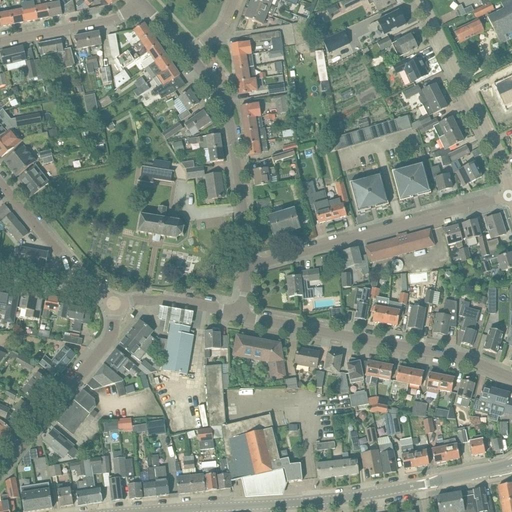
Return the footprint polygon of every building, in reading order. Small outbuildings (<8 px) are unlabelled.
[(27,3),(21,5),(22,10),(25,22),(37,20),(33,0),(30,0),(27,1),(27,3)] [(33,0),(37,20),(50,18),(47,5),(41,6),(40,0),(33,0)] [(72,0),(66,4),(68,14),(75,12),(72,0)] [(76,8),(77,11),(81,7),(85,3),(85,2),(82,0),(80,0),(76,4),(78,7),(76,8)] [(81,7),(77,11),(90,8),(88,6),(92,3),(89,0),(86,0),(85,2),(85,3),(81,7)] [(256,0),(251,0),(249,8),(267,15),(272,17),(276,7),(256,0)] [(347,0),(342,3),(345,9),(361,2),(359,0),(347,0)] [(393,0),(366,0),(367,0),(369,5),(374,3),(378,11),(395,3),(393,0)] [(511,0),(506,0),(501,3),(504,9),(487,17),(500,44),(511,38),(511,0)] [(47,5),(50,18),(62,15),(60,2),(47,5)] [(483,6),(472,11),(476,18),(494,9),(491,2),(483,6)] [(303,10),(310,12),(313,6),(306,3),(303,10)] [(461,6),(458,7),(462,17),(466,15),(461,6)] [(245,18),(254,22),(263,25),(267,15),(249,8),(245,18)] [(11,12),(13,25),(25,22),(22,10),(11,12)] [(382,32),(384,36),(406,25),(399,11),(377,21),(379,25),(378,25),(378,26),(377,26),(377,27),(377,28),(376,28),(377,29),(377,30),(377,31),(378,32),(379,32),(380,33),(381,33),(382,32)] [(0,14),(0,23),(1,27),(13,25),(11,12),(0,14)] [(292,24),(293,30),(307,28),(306,22),(307,20),(300,17),(297,24),(292,24)] [(311,22),(318,36),(326,32),(319,18),(311,22)] [(477,20),(454,31),(460,43),(483,32),(477,20)] [(134,31),(128,35),(135,46),(141,42),(152,35),(144,24),(134,31)] [(293,30),(294,37),(308,35),(307,28),(293,30)] [(350,44),(344,31),(323,41),(329,54),(350,44)] [(99,32),(87,35),(89,47),(96,46),(96,48),(102,47),(99,32)] [(260,34),(261,41),(279,38),(278,32),(260,34)] [(116,34),(108,36),(111,57),(114,60),(120,56),(116,34)] [(74,37),(76,47),(77,50),(89,47),(87,35),(74,37)] [(144,47),(148,52),(158,44),(152,35),(141,42),(135,46),(134,46),(138,51),(144,47)] [(294,37),(295,46),(309,44),(308,35),(294,37)] [(374,54),(381,50),(392,45),(399,58),(411,52),(413,51),(417,49),(410,35),(392,44),(389,38),(377,44),(370,47),(374,54)] [(63,50),(61,40),(39,44),(41,54),(42,53),(43,60),(53,58),(55,67),(62,65),(63,69),(75,66),(70,49),(63,50)] [(244,43),(231,45),(233,58),(246,55),(252,54),(250,42),(244,43)] [(145,69),(149,67),(155,62),(166,55),(158,44),(148,52),(151,57),(141,63),(145,69)] [(1,52),(3,62),(3,63),(16,60),(17,62),(25,60),(22,47),(1,52)] [(273,51),(275,61),(284,59),(282,50),(273,51)] [(118,61),(123,69),(139,58),(137,54),(132,57),(129,53),(118,61)] [(246,55),(233,58),(235,69),(253,67),(254,66),(252,54),(246,55)] [(149,67),(155,76),(172,65),(166,55),(155,62),(149,67)] [(91,57),(86,58),(87,64),(86,65),(88,73),(95,72),(94,69),(91,57)] [(428,75),(423,64),(425,63),(422,58),(407,65),(404,60),(392,66),(396,74),(404,70),(410,84),(428,75)] [(39,59),(25,63),(29,79),(38,77),(43,75),(39,59)] [(274,63),(275,72),(282,71),(281,62),(274,63)] [(180,76),(172,65),(155,76),(156,77),(157,76),(163,84),(151,91),(155,96),(158,94),(161,99),(167,96),(176,92),(171,82),(180,76)] [(253,67),(235,69),(237,82),(255,79),(253,67)] [(109,68),(101,69),(103,83),(112,81),(109,68)] [(130,79),(124,71),(114,78),(116,88),(117,89),(130,79)] [(6,87),(10,86),(5,74),(0,75),(0,86),(0,87),(6,85),(6,87)] [(149,80),(145,74),(135,81),(139,87),(149,80)] [(255,79),(237,82),(239,95),(252,93),(252,92),(257,91),(255,79)] [(511,80),(497,88),(506,106),(511,103),(511,80)] [(284,84),(264,87),(265,95),(285,92),(284,84)] [(423,105),(441,96),(435,85),(421,92),(418,86),(403,93),(406,100),(419,94),(420,96),(418,97),(418,100),(420,103),(423,105)] [(11,89),(13,95),(19,93),(17,87),(11,89)] [(190,91),(182,96),(179,98),(187,110),(178,116),(182,121),(191,115),(188,111),(199,103),(190,91)] [(270,103),(281,101),(282,104),(287,103),(286,95),(269,98),(270,103)] [(108,96),(100,101),(103,107),(112,102),(108,96)] [(447,108),(441,96),(423,105),(429,116),(434,114),(447,108)] [(173,99),(161,105),(164,110),(175,105),(173,99)] [(89,105),(90,112),(98,111),(97,103),(89,105)] [(255,117),(261,117),(262,116),(260,104),(241,106),(242,119),(255,117)] [(101,113),(105,120),(111,117),(107,110),(101,113)] [(204,111),(196,117),(184,125),(187,130),(194,125),(198,131),(203,127),(211,122),(204,111)] [(40,114),(16,118),(17,127),(42,123),(40,114)] [(419,120),(411,125),(412,128),(412,130),(431,121),(427,115),(419,119),(419,120)] [(408,116),(401,118),(405,130),(412,128),(411,125),(410,125),(408,116)] [(242,119),(244,132),(264,129),(264,128),(263,129),(261,117),(255,117),(242,119)] [(401,118),(395,120),(399,132),(405,130),(401,118)] [(431,121),(412,130),(418,128),(421,134),(434,128),(439,138),(457,129),(452,118),(434,127),(431,121)] [(358,122),(360,129),(369,126),(367,119),(358,122)] [(0,136),(3,134),(6,132),(7,132),(8,131),(13,128),(6,120),(1,124),(0,122),(0,136)] [(395,120),(389,122),(393,134),(399,132),(395,120)] [(183,129),(179,122),(161,134),(166,140),(183,129)] [(389,122),(382,124),(386,136),(393,134),(389,122)] [(382,124),(376,126),(380,138),(386,136),(382,124)] [(376,126),(369,128),(373,140),(380,138),(376,126)] [(3,134),(0,136),(0,155),(2,158),(9,151),(23,141),(13,128),(8,131),(7,132),(4,134),(3,134)] [(369,128),(363,130),(367,142),(373,140),(369,128)] [(58,136),(57,131),(57,129),(48,131),(48,132),(43,134),(42,129),(38,130),(39,134),(27,137),(23,140),(26,145),(31,143),(49,139),(48,138),(58,136)] [(244,132),(246,144),(266,141),(264,129),(244,132)] [(432,154),(433,159),(440,157),(446,155),(447,154),(451,152),(449,148),(463,141),(457,129),(439,138),(444,148),(434,153),(432,154)] [(282,131),(283,138),(295,136),(294,130),(282,131)] [(363,130),(357,131),(361,144),(367,142),(363,130)] [(357,131),(350,133),(354,145),(361,144),(357,131)] [(350,133),(344,135),(348,147),(354,145),(350,133)] [(206,137),(208,150),(222,148),(220,135),(210,136),(206,137)] [(344,135),(338,137),(342,149),(348,147),(344,135)] [(338,137),(332,139),(335,151),(342,149),(338,137)] [(246,144),(248,157),(261,155),(261,153),(268,152),(266,141),(246,144)] [(284,154),(293,151),(293,150),(298,149),(296,143),(293,144),(282,147),(284,154)] [(466,146),(451,154),(448,155),(452,162),(469,154),(466,146)] [(23,147),(12,155),(5,162),(17,177),(35,162),(23,147)] [(324,147),(316,149),(318,157),(326,155),(324,147)] [(224,161),(222,148),(208,150),(206,150),(207,160),(210,160),(211,163),(214,162),(224,161)] [(40,159),(42,159),(52,156),(51,150),(39,153),(40,159)] [(293,151),(284,154),(272,157),(274,164),(295,157),(293,151)] [(443,167),(450,165),(447,154),(451,153),(451,152),(447,154),(446,155),(440,157),(443,167)] [(52,156),(42,159),(44,164),(54,162),(52,156)] [(194,168),(194,161),(180,163),(185,169),(194,168)] [(392,172),(399,200),(400,202),(402,202),(401,199),(406,198),(407,200),(411,199),(413,199),(412,197),(417,195),(418,198),(420,197),(424,196),(423,193),(428,192),(429,195),(431,194),(423,163),(392,172)] [(478,171),(479,171),(478,169),(477,169),(474,163),(456,172),(460,179),(464,177),(467,184),(481,177),(478,171)] [(19,179),(32,196),(49,183),(35,166),(19,179)] [(430,168),(431,169),(433,179),(436,179),(439,192),(452,188),(448,175),(441,177),(438,166),(430,168)] [(140,182),(143,182),(153,184),(153,180),(171,182),(172,171),(142,167),(140,182)] [(206,176),(205,167),(187,170),(188,178),(206,176)] [(255,185),(255,187),(262,186),(264,186),(270,185),(270,183),(278,182),(275,168),(263,170),(253,171),(254,180),(253,180),(254,185),(255,185)] [(206,176),(209,200),(224,197),(220,174),(206,176)] [(389,205),(388,203),(380,175),(349,183),(358,214),(360,213),(359,210),(364,209),(365,212),(369,210),(369,211),(371,210),(370,208),(375,207),(375,209),(377,208),(381,207),(381,205),(386,203),(386,206),(389,205)] [(343,181),(335,183),(339,197),(346,195),(343,181)] [(311,188),(304,190),(306,196),(308,206),(314,205),(319,224),(333,220),(327,200),(325,191),(318,193),(313,194),(311,188)] [(336,198),(327,200),(333,220),(346,216),(344,207),(343,204),(348,202),(346,195),(339,197),(336,198)] [(256,201),(258,211),(271,207),(269,199),(266,200),(256,201)] [(4,205),(0,208),(0,218),(2,221),(11,213),(4,205)] [(153,241),(159,242),(160,236),(175,239),(176,241),(177,241),(177,239),(182,235),(183,236),(184,235),(182,234),(183,228),(186,228),(185,226),(183,227),(180,222),(181,220),(180,219),(179,221),(165,219),(166,207),(159,206),(158,212),(157,217),(141,215),(138,232),(153,235),(153,241)] [(268,217),(272,227),(274,237),(299,229),(294,210),(268,217)] [(12,214),(4,220),(2,222),(7,228),(6,228),(18,242),(28,234),(12,214)] [(506,234),(499,215),(485,219),(489,232),(492,231),(494,238),(506,234)] [(462,225),(465,234),(467,240),(480,236),(476,221),(462,225)] [(448,246),(456,243),(457,248),(463,247),(461,242),(462,242),(460,236),(458,226),(444,230),(446,239),(448,246)] [(430,230),(365,247),(369,263),(435,246),(430,230)] [(478,239),(483,257),(483,258),(491,256),(489,250),(487,242),(486,237),(478,239)] [(497,239),(487,242),(489,250),(496,248),(496,247),(500,246),(497,239)] [(21,247),(18,263),(45,268),(48,252),(21,247)] [(468,248),(462,250),(459,250),(462,262),(471,260),(468,248)] [(479,258),(480,264),(483,274),(490,271),(487,261),(490,260),(492,267),(500,265),(501,272),(507,270),(511,268),(511,254),(511,253),(499,257),(496,248),(489,250),(491,256),(483,258),(483,257),(479,258)] [(356,271),(364,269),(366,275),(370,273),(368,267),(367,255),(360,257),(357,249),(343,253),(347,267),(355,265),(356,271)] [(307,289),(306,281),(309,281),(318,280),(317,270),(308,271),(299,272),(300,276),(287,278),(289,297),(302,296),(302,300),(314,299),(313,289),(307,289)] [(350,273),(342,274),(342,288),(351,287),(350,273)] [(0,308),(2,309),(1,310),(8,312),(6,322),(14,323),(19,295),(13,294),(13,293),(5,291),(5,289),(0,287),(0,308)] [(372,322),(384,324),(389,301),(389,299),(378,297),(379,289),(372,288),(372,290),(371,290),(370,299),(375,300),(374,307),(372,306),(371,312),(374,312),(372,322)] [(366,321),(370,299),(371,290),(364,289),(361,304),(358,303),(355,319),(366,321)] [(434,292),(427,290),(425,304),(432,305),(434,292)] [(23,291),(22,299),(20,309),(27,310),(26,316),(39,319),(42,300),(36,299),(37,294),(23,291)] [(389,301),(384,324),(397,326),(399,317),(402,317),(403,312),(401,312),(401,308),(402,305),(406,305),(408,295),(400,293),(398,303),(389,301)] [(45,306),(43,317),(49,318),(50,310),(58,312),(57,321),(67,323),(68,319),(66,318),(68,306),(60,304),(61,299),(47,296),(45,306)] [(437,334),(438,335),(442,336),(443,335),(446,335),(448,324),(455,326),(455,328),(456,328),(457,302),(445,300),(442,315),(437,314),(434,333),(437,334)] [(469,303),(463,301),(459,316),(465,318),(462,330),(465,331),(461,343),(472,346),(477,332),(474,331),(480,312),(468,308),(469,303)] [(85,309),(68,306),(66,318),(75,320),(73,331),(80,333),(85,309)] [(412,306),(408,328),(421,331),(425,309),(412,306)] [(196,314),(161,308),(159,322),(193,328),(196,314)] [(139,321),(126,337),(133,342),(147,353),(157,341),(150,336),(153,332),(139,321)] [(190,328),(171,324),(170,326),(168,326),(167,333),(169,333),(168,341),(158,339),(155,355),(165,357),(162,371),(187,375),(193,336),(188,335),(190,328)] [(503,333),(490,329),(483,350),(497,354),(503,333)] [(207,334),(207,332),(204,332),(205,358),(209,358),(209,350),(228,349),(227,336),(220,336),(220,333),(207,334)] [(63,342),(71,344),(81,346),(82,339),(79,338),(79,336),(70,334),(69,336),(65,335),(63,342)] [(126,337),(120,345),(140,362),(147,353),(133,342),(126,337)] [(237,337),(235,347),(234,356),(269,362),(272,379),(285,377),(280,345),(237,337)] [(44,368),(45,369),(46,369),(54,376),(58,371),(61,373),(76,355),(68,349),(65,346),(51,363),(45,358),(40,364),(44,368)] [(297,352),(295,364),(316,368),(319,352),(298,348),(297,352)] [(140,377),(141,376),(144,389),(150,387),(146,375),(147,375),(138,368),(135,365),(128,360),(116,350),(106,362),(118,372),(122,367),(129,372),(131,369),(140,377)] [(325,370),(325,371),(338,373),(341,356),(328,354),(325,370)] [(19,356),(15,361),(32,371),(35,365),(19,356)] [(347,364),(348,370),(351,384),(357,383),(356,379),(363,378),(359,360),(353,358),(352,363),(347,364)] [(144,361),(138,368),(147,375),(150,374),(157,372),(162,365),(157,361),(152,367),(144,361)] [(378,378),(380,364),(368,362),(366,371),(365,376),(371,377),(370,385),(376,386),(378,378)] [(393,366),(380,364),(378,378),(390,381),(393,366)] [(87,385),(93,390),(122,381),(123,380),(104,365),(87,385)] [(206,377),(222,375),(221,365),(206,366),(206,377)] [(393,381),(390,394),(396,395),(397,391),(400,392),(401,390),(407,391),(408,385),(411,370),(399,367),(396,381),(393,381)] [(423,372),(411,370),(408,385),(421,387),(423,372)] [(317,371),(314,388),(322,388),(325,373),(317,371)] [(22,391),(25,393),(33,400),(48,382),(38,373),(22,391)] [(426,388),(428,388),(427,393),(438,395),(439,390),(442,376),(429,373),(426,388)] [(207,391),(223,390),(222,375),(206,377),(207,391)] [(454,378),(442,376),(439,390),(451,393),(454,378)] [(461,380),(459,390),(457,396),(463,399),(461,406),(467,408),(472,394),(475,384),(461,380)] [(133,385),(125,387),(127,394),(135,392),(133,385)] [(492,404),(496,390),(483,386),(479,400),(475,399),(473,411),(488,415),(489,415),(492,404)] [(5,394),(14,399),(17,395),(8,390),(5,394)] [(56,422),(64,428),(73,435),(96,407),(94,400),(83,390),(56,422)] [(226,425),(223,390),(207,391),(210,427),(221,426),(222,432),(228,464),(230,464),(233,480),(233,481),(254,476),(284,469),(287,482),(302,481),(300,464),(289,465),(287,457),(286,451),(278,453),(272,429),(274,429),(270,415),(226,425)] [(510,394),(496,390),(492,404),(489,415),(488,420),(495,422),(496,417),(498,418),(499,418),(503,418),(504,415),(511,416),(511,404),(507,403),(510,394)] [(352,408),(354,407),(358,407),(368,404),(367,400),(366,393),(350,396),(352,408)] [(0,415),(5,419),(12,423),(13,422),(12,422),(14,419),(19,423),(31,408),(21,399),(13,409),(15,410),(12,414),(9,412),(10,410),(0,403),(0,415)] [(411,416),(418,417),(421,403),(414,401),(411,416)] [(377,403),(369,405),(371,414),(377,412),(379,412),(377,403)] [(387,406),(377,403),(379,412),(386,414),(387,406)] [(418,417),(425,417),(427,404),(421,403),(418,417)] [(435,417),(442,418),(444,410),(437,408),(435,417)] [(383,414),(388,437),(394,435),(390,415),(387,415),(383,414)] [(390,415),(394,435),(401,434),(398,415),(397,415),(390,415)] [(131,419),(123,420),(124,429),(127,429),(128,431),(132,430),(131,419)] [(432,419),(423,421),(426,434),(434,432),(432,419)] [(456,420),(457,429),(466,427),(464,419),(456,420)] [(0,444),(12,430),(1,421),(0,420),(0,444)] [(165,421),(147,423),(149,436),(166,434),(165,421)] [(118,426),(117,422),(101,424),(102,433),(109,432),(109,431),(118,430),(118,429),(118,426)] [(366,430),(369,444),(377,442),(374,428),(366,430)] [(464,428),(457,429),(460,444),(467,443),(464,428)] [(211,429),(198,430),(199,442),(213,441),(211,429)] [(44,442),(51,448),(63,458),(67,454),(73,458),(79,452),(73,447),(73,446),(54,430),(44,442)] [(230,481),(233,481),(233,480),(230,464),(228,464),(222,432),(226,459),(220,460),(223,475),(218,476),(219,490),(231,488),(230,481)] [(351,435),(352,440),(354,451),(360,450),(357,434),(351,435)] [(475,436),(476,441),(469,442),(472,456),(485,454),(481,435),(475,436)] [(501,438),(493,440),(495,451),(503,450),(501,438)] [(443,441),(444,447),(447,461),(459,459),(458,449),(456,439),(443,441)] [(334,442),(328,442),(316,444),(317,451),(335,449),(334,442)] [(379,446),(382,464),(384,473),(397,471),(395,461),(392,444),(379,446)] [(401,455),(402,460),(404,470),(416,467),(414,453),(412,445),(402,447),(403,455),(401,455)] [(361,454),(362,458),(364,468),(369,467),(371,476),(382,474),(377,451),(369,453),(368,448),(366,446),(365,446),(363,446),(362,447),(361,449),(362,454),(361,454)] [(432,450),(433,454),(435,464),(447,461),(444,447),(432,450)] [(36,451),(29,452),(30,461),(37,460),(36,451)] [(426,451),(414,453),(416,467),(429,465),(426,451)] [(29,452),(22,459),(24,467),(31,466),(30,461),(29,452)] [(110,492),(111,502),(124,500),(122,478),(128,478),(127,472),(125,458),(122,458),(121,452),(113,453),(114,459),(113,460),(115,477),(109,477),(110,492)] [(342,454),(343,461),(345,476),(358,474),(356,460),(349,461),(348,453),(342,454)] [(158,456),(152,456),(154,468),(157,497),(169,495),(167,480),(166,480),(165,467),(159,468),(158,456)] [(177,478),(178,494),(192,493),(188,456),(183,457),(184,461),(183,462),(183,469),(184,478),(177,478)] [(188,456),(192,493),(205,492),(203,476),(197,477),(197,474),(196,474),(195,468),(194,460),(193,456),(188,456)] [(101,457),(90,459),(90,460),(91,467),(102,465),(101,457)] [(102,465),(103,473),(110,472),(108,457),(101,457),(102,465)] [(90,460),(83,461),(85,474),(85,475),(86,478),(85,478),(87,484),(90,504),(102,503),(101,493),(100,488),(95,488),(93,478),(93,474),(91,467),(90,460)] [(330,463),(332,477),(345,476),(343,461),(330,463)] [(79,476),(85,475),(85,474),(83,462),(76,463),(79,476)] [(59,463),(49,465),(51,477),(61,475),(59,463)] [(317,464),(318,479),(332,477),(330,463),(317,464)] [(157,497),(154,468),(148,469),(149,482),(143,483),(145,498),(157,497)] [(203,476),(205,492),(216,490),(214,468),(203,470),(203,476)] [(285,471),(243,481),(247,499),(283,497),(289,484),(285,471)] [(127,472),(128,478),(128,486),(130,500),(142,498),(141,488),(139,477),(134,477),(133,472),(127,472)] [(9,499),(19,497),(18,493),(15,478),(6,482),(9,499)] [(77,496),(78,506),(90,504),(87,484),(85,478),(83,479),(84,482),(77,483),(78,490),(76,491),(77,496)] [(49,483),(34,485),(38,511),(52,509),(49,483)] [(511,511),(511,483),(499,486),(500,496),(503,511),(511,511)] [(57,486),(59,497),(60,507),(73,505),(71,495),(70,488),(63,489),(62,485),(57,486)] [(23,511),(38,511),(36,499),(36,496),(35,487),(20,489),(23,505),(23,511)] [(473,490),(473,491),(475,500),(477,511),(492,511),(490,497),(486,498),(484,488),(473,490)] [(476,511),(474,500),(475,500),(473,491),(461,493),(437,497),(439,511),(415,511),(406,511),(476,511)] [(2,503),(0,502),(0,511),(11,511),(13,511),(15,510),(14,502),(13,501),(8,502),(7,502),(4,502),(2,503)]
